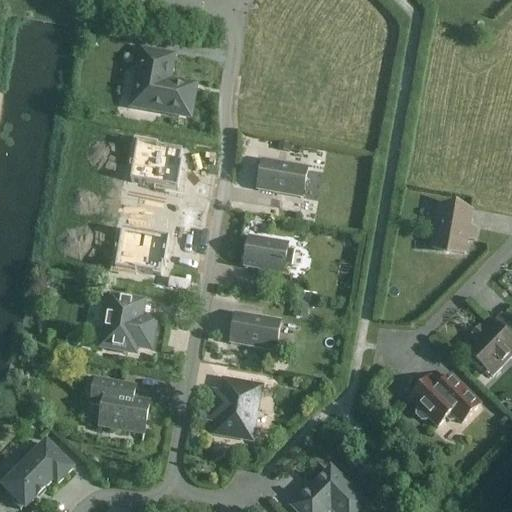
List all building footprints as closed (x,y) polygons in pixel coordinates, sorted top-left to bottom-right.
[(134,105),(187,114),(192,88),(166,84),(171,58),(143,53),(134,105)] [(130,182),(178,190),(183,163),(181,162),(182,152),(157,148),(158,146),(137,143),(130,182)] [(279,143),(278,150),(288,151),(289,144),(279,143)] [(257,191),(302,198),(307,169),(262,161),(257,191)] [(467,241),(474,240),(476,230),(469,228),(472,213),(440,208),(438,222),(430,222),(428,232),(435,235),(433,249),(464,255),(467,241)] [(165,267),(170,240),(122,232),(115,271),(136,275),(136,273),(161,277),(163,267),(165,267)] [(288,245),(254,239),(249,238),(244,267),(283,274),(284,268),(288,269),(291,266),(293,255),(291,252),(287,251),(288,245)] [(287,286),(286,298),(299,300),(300,287),(287,286)] [(140,320),(143,303),(110,297),(102,347),(135,353),(136,347),(150,349),(155,322),(140,320)] [(293,318),(306,320),(308,305),(295,303),(293,318)] [(236,315),(230,344),(275,352),(280,323),(236,315)] [(493,379),(511,359),(511,340),(492,321),(463,350),(471,358),(468,361),(481,373),(484,370),(493,379)] [(416,416),(422,421),(425,421),(428,418),(438,428),(446,419),(451,423),(456,419),(462,424),(480,406),(451,377),(440,388),(430,378),(409,400),(419,409),(416,412),(416,416)] [(99,427),(144,435),(149,403),(133,400),(135,386),(95,379),(91,405),(103,407),(99,427)] [(261,388),(224,382),(220,405),(212,404),(209,420),(217,421),(215,434),(252,441),(261,388)] [(308,384),(306,395),(320,398),(322,386),(308,384)] [(72,471),(46,445),(32,460),(28,457),(16,469),(19,473),(4,488),(11,495),(8,498),(21,511),(24,507),(25,509),(53,480),(58,485),(72,471)] [(294,507),(299,511),(325,511),(331,507),(336,511),(362,511),(368,507),(331,470),(294,507)]
